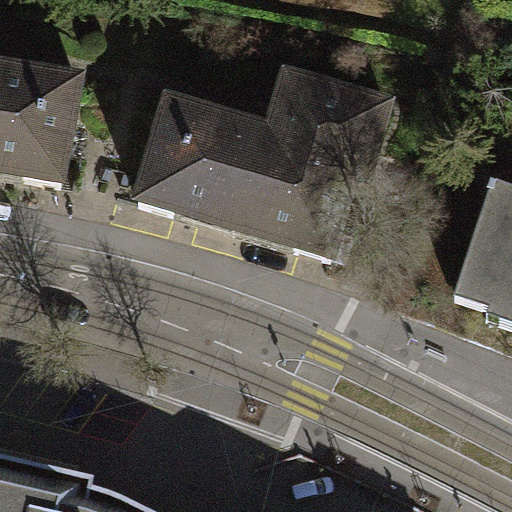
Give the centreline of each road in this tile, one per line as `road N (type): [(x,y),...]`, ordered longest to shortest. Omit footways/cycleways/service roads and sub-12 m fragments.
road 1 (unclassified): [(229,342),(301,389),(511,481)]
road 2 (unclassified): [(511,434),(315,351),(229,342)]
road 3 (unclassified): [(229,342),(0,283)]
